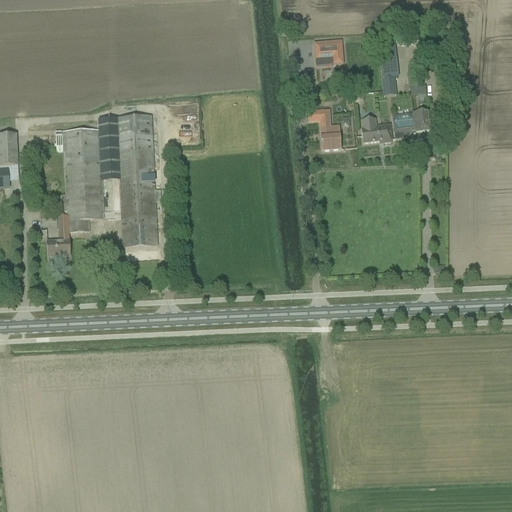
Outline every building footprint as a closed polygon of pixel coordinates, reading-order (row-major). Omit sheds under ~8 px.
[(379,42),(381,62),(392,61),(390,40),(379,42)] [(340,43),(313,45),(315,68),(342,66),(340,43)] [(380,81),(383,99),(396,98),(394,79),(380,81)] [(338,127),(329,128),(329,112),(319,112),(319,124),(321,154),(340,152),(338,127)] [(413,114),(415,132),(431,131),(428,112),(413,114)] [(154,193),(153,175),(151,119),(116,120),(121,221),(122,250),(157,248),(156,229),(155,209),(154,205),(161,205),(160,193),(154,193)] [(359,123),(361,133),(362,146),(382,144),(382,146),(391,145),(389,128),(381,129),(381,131),(376,131),(375,121),(359,123)] [(102,212),(98,132),(68,134),(62,134),(65,197),(60,197),(61,219),(68,219),(69,232),(58,232),(59,244),(47,244),(47,250),(47,260),(69,259),(68,243),(68,235),(88,234),(88,223),(103,222),(102,212)] [(16,137),(0,137),(0,168),(17,168),(16,137)] [(0,190),(9,190),(8,172),(0,171),(0,190)]
